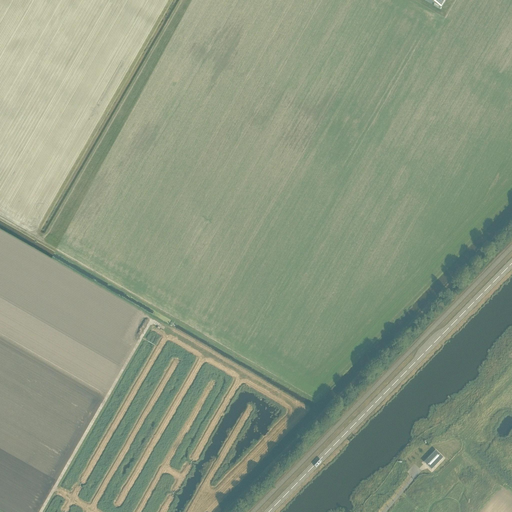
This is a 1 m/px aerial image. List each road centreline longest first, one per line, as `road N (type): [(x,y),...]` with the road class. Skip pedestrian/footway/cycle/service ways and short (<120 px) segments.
road 1 (primary): [(268,511),(511,263)]
road 2 (track): [(164,328),(150,322),(41,511)]
